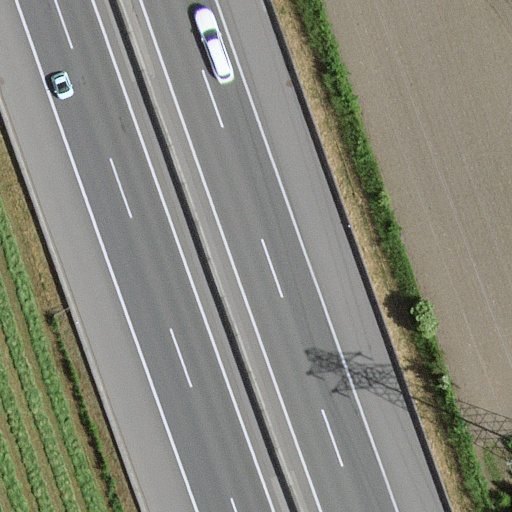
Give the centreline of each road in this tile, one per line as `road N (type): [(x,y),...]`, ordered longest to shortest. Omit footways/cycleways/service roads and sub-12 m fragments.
road 1 (motorway): [(55,0),(236,511)]
road 2 (motorway): [(358,511),(179,0)]
